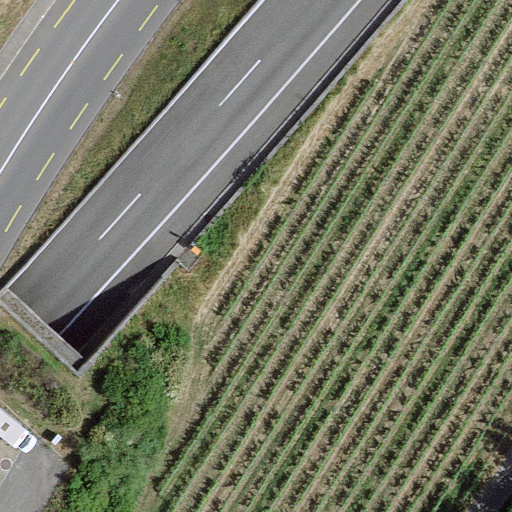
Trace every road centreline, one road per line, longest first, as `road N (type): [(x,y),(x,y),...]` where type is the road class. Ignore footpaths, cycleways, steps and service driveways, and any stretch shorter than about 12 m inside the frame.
road 1 (motorway): [(0,350),(313,0)]
road 2 (primary): [(119,0),(0,173)]
road 3 (motorway): [(139,0),(0,157)]
